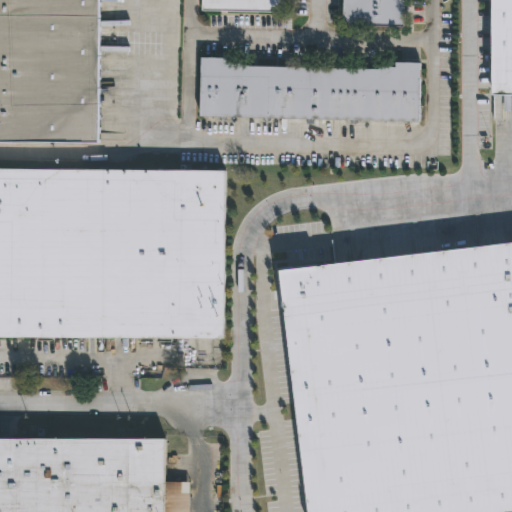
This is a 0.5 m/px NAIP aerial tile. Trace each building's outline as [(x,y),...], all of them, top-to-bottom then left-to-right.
[(0,0),(0,144),(97,144),(96,0),(0,0)] [(201,0),(201,13),(272,15),(282,6),(282,0),(201,0)] [(407,0),(407,15),(404,15),(403,29),(353,28),(342,17),(342,0),(407,0)] [(492,0),(511,0),(511,93),(492,94),(492,0)] [(199,118),(418,124),(419,66),(395,65),(395,70),(377,69),(377,72),(241,69),(241,66),(225,65),(225,61),(201,60),(199,118)] [(0,171),(224,173),(223,341),(0,339),(0,171)] [(307,511),(279,269),(511,242),(511,511),(307,511)] [(0,511),(0,439),(163,439),(163,483),(188,483),(188,511),(0,511)]
